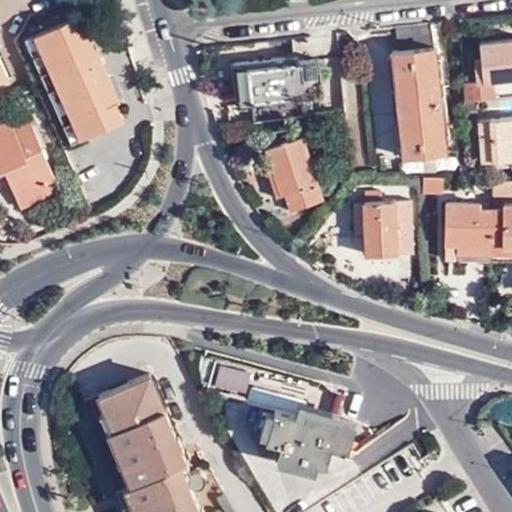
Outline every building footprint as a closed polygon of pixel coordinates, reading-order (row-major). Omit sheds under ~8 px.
[(243,7),(242,0),(214,0),(215,10),(243,7)] [(72,120),(81,139),(126,119),(118,100),(121,99),(91,32),(88,34),(79,15),(34,34),(42,53),(49,70),(57,87),(72,120)] [(433,22),(397,25),(399,49),(392,50),(404,156),(447,151),(433,22)] [(34,57),(42,53),(34,34),(26,39),(34,57)] [(293,36),(258,40),(260,60),(230,64),(233,88),(251,86),(253,103),(304,98),(299,57),(317,55),(315,34),(293,36)] [(474,83),(463,84),(464,100),(497,98),(495,80),(511,78),(511,37),(479,41),(480,58),(483,82),(474,83)] [(49,70),(42,53),(34,57),(41,73),(49,70)] [(0,80),(9,77),(0,58),(0,80)] [(472,59),(474,83),(483,82),(480,58),(472,59)] [(57,87),(49,70),(41,73),(49,90),(57,87)] [(72,120),(57,87),(49,90),(65,124),(72,120)] [(55,180),(26,113),(0,124),(0,171),(6,169),(22,207),(53,194),(48,183),(55,180)] [(511,158),(511,115),(479,118),(482,160),(511,158)] [(73,142),(81,139),(72,120),(65,124),(73,142)] [(272,168),(281,196),(287,194),(292,211),(323,201),(303,136),(266,148),(272,168)] [(276,198),(281,196),(272,168),(267,169),(276,198)] [(511,186),(511,171),(492,172),(492,187),(511,186)] [(421,191),(443,191),(443,176),(421,176),(421,191)] [(364,200),(365,234),(366,253),(412,252),(410,198),(364,200)] [(355,234),(365,234),(364,200),(353,200),(355,234)] [(456,244),(492,244),(492,208),(480,208),(480,202),(446,202),(446,243),(456,244)] [(492,208),(492,244),(511,243),(511,203),(502,203),(502,208),(492,208)] [(511,243),(492,244),(491,254),(511,253),(511,243)] [(456,254),(491,254),(492,244),(456,244),(456,254)] [(217,361),(210,386),(246,396),(253,371),(217,361)] [(123,504),(126,511),(201,511),(190,487),(192,486),(194,487),(197,487),(199,487),(201,486),(204,484),(205,482),(206,480),(206,478),(206,476),(204,472),(202,470),(199,469),(196,469),(194,470),(191,472),(150,372),(98,394),(135,484),(125,488),(131,501),(123,504)] [(260,455),(277,460),(314,470),(317,461),(325,463),(330,444),(347,449),(354,423),(306,410),(308,403),(250,387),(247,398),(240,422),(260,455)] [(118,491),(123,504),(131,501),(125,488),(118,491)]
